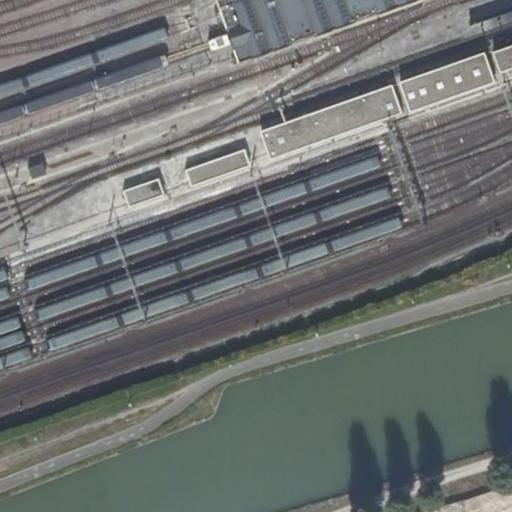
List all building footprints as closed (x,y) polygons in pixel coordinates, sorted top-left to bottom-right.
[(218,0),(232,38),(241,64),(422,0),(218,0)] [(511,44),(493,51),(502,73),(511,69),(511,44)] [(498,82),(487,52),(401,81),(411,112),(498,82)] [(404,114),(394,85),(262,131),(272,160),(404,114)] [(249,168),(244,151),(185,172),(190,188),(249,168)] [(163,197),(157,181),(122,193),(128,209),(163,197)]
